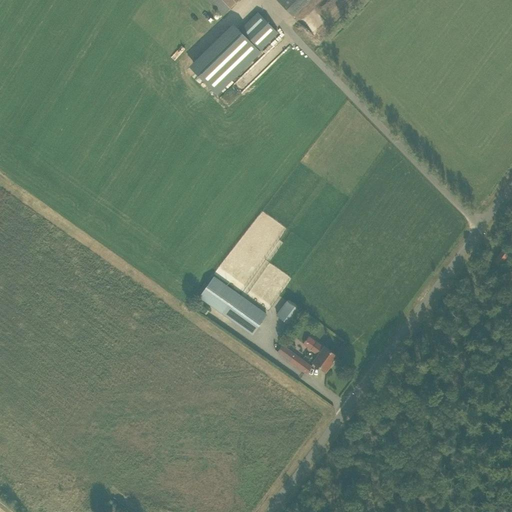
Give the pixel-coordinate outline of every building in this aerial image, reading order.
[(208,0),(223,14),(238,0),(208,0)] [(277,0),(292,15),(307,0),(277,0)] [(258,12),(239,31),(258,51),(278,33),(258,12)] [(258,51),(239,31),(200,68),(220,89),(258,51)] [(266,53),(231,85),(233,87),(238,83),(237,83),(242,79),(246,83),(272,59),(266,53)] [(300,70),(308,78),(301,85),(310,93),(327,75),(310,59),(300,70)] [(502,251),(494,261),(500,266),(508,255),(502,251)] [(251,335),(266,314),(256,307),(214,277),(199,298),(251,335)] [(304,305),(294,297),(291,301),(301,309),(304,305)] [(287,301),(277,314),(290,324),(300,311),(287,301)] [(325,371),(336,356),(324,348),(316,343),(311,350),(319,355),(313,363),(325,371)] [(282,345),(277,352),(306,373),(311,367),(282,345)]
